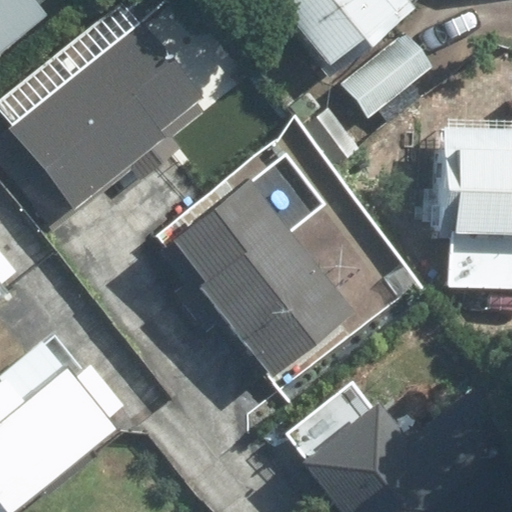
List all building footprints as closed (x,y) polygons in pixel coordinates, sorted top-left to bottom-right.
[(0,0),(0,45),(50,5),(45,0),(0,0)] [(416,0),(289,0),(339,63),(418,1),(416,0)] [(31,137),(13,152),(49,193),(66,178),(85,199),(213,87),(143,7),(15,120),(31,137)] [(511,122),(443,118),(438,219),(511,222),(511,122)] [(398,292),(283,143),(170,231),(285,379),(398,292)] [(0,511),(2,511),(126,417),(56,327),(0,370),(0,511)] [(511,511),(511,409),(482,372),(415,425),(386,388),(375,396),(359,375),(294,426),(360,511),(511,511)]
